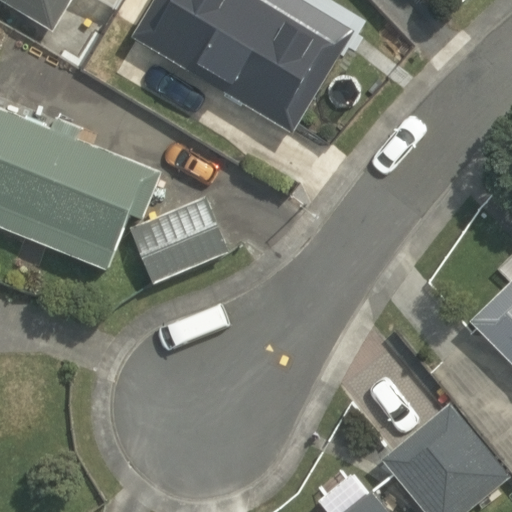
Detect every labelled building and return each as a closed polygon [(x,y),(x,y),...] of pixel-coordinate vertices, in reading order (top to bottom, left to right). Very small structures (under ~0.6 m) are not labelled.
[(5,0),(58,28),(72,0),(5,0)] [(162,0),(140,34),(290,132),(362,23),(326,0),(162,0)] [(0,97),(0,219),(105,262),(148,157),(0,97)] [(207,192),(129,221),(151,281),(229,253),(207,192)] [(511,274),(470,314),(511,357),(511,274)] [(465,511),(511,474),(511,470),(456,401),(383,460),(424,511),(400,511),(382,489),(353,511),(465,511)]
